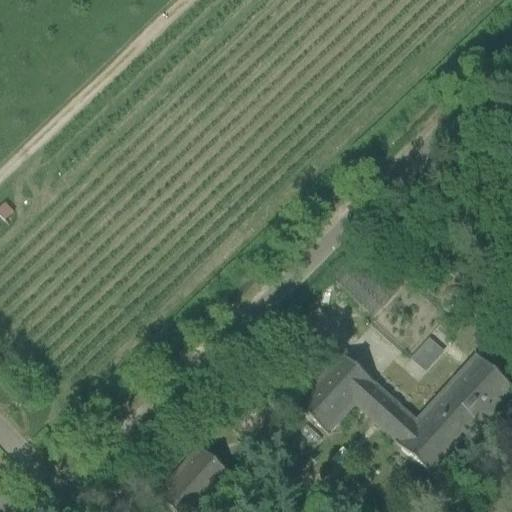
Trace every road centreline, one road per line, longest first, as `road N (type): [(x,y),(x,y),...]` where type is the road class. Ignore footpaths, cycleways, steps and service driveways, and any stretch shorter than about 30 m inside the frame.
road 1 (unclassified): [(511,65),(189,377)]
road 2 (track): [(0,179),(186,0)]
road 3 (unclassified): [(43,511),(189,377)]
